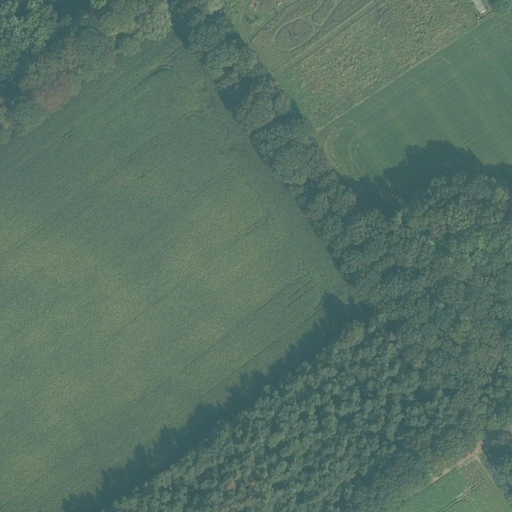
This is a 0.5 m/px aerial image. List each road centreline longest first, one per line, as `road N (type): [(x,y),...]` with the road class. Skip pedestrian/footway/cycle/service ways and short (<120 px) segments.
road 1 (track): [(160,0),(0,120)]
road 2 (track): [(378,511),(511,423)]
